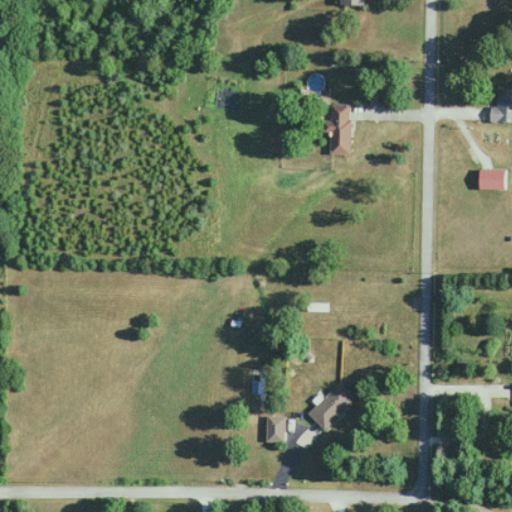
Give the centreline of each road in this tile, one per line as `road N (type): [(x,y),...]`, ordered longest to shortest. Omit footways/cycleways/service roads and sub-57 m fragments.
road 1 (residential): [(420,497),(427,0)]
road 2 (residential): [(0,491),(420,497)]
